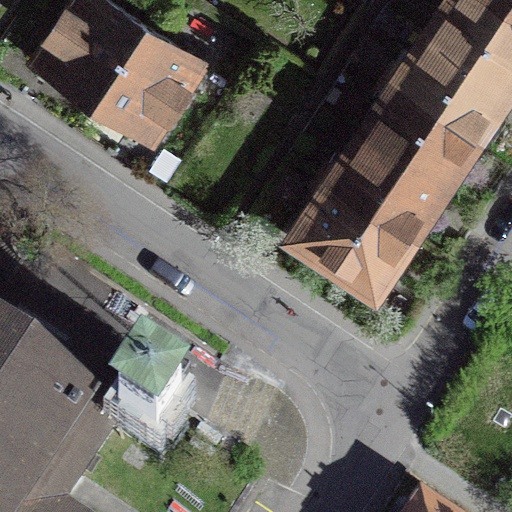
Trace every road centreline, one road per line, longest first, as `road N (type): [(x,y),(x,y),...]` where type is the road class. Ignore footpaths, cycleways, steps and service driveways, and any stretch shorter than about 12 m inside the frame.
road 1 (residential): [(400,403),(0,141)]
road 2 (residential): [(511,239),(400,403)]
road 3 (residential): [(331,511),(400,403)]
